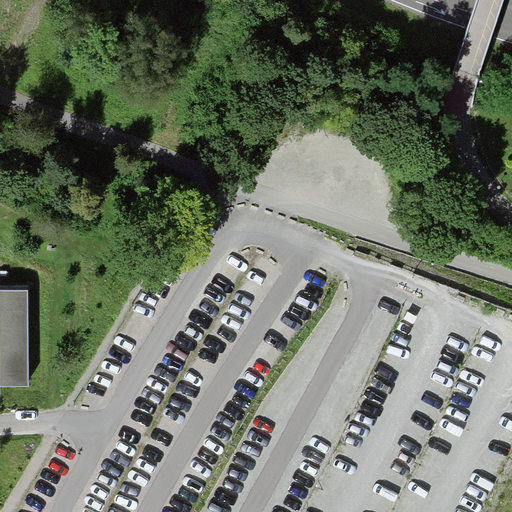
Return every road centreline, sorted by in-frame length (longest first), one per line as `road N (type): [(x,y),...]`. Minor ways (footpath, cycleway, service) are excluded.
road 1 (unclassified): [(511,277),(221,173)]
road 2 (track): [(221,173),(0,91)]
